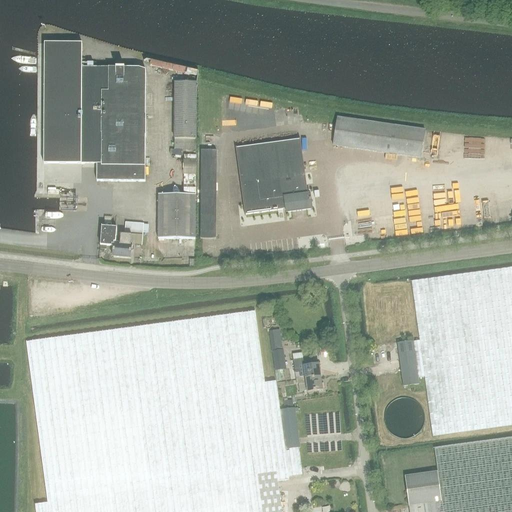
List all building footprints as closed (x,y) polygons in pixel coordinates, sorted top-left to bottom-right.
[(81,164),(82,68),(82,44),(44,44),(44,164),(81,164)] [(145,182),(146,70),(139,68),(82,68),(81,164),(101,164),(101,182),(145,182)] [(175,82),(174,149),(196,150),(196,83),(175,82)] [(337,118),(333,146),(421,159),(425,130),(337,118)] [(300,139),(235,148),(245,216),(286,210),(286,213),(312,210),(310,194),(307,194),(300,139)] [(201,151),(200,240),(216,240),(216,151),(201,151)] [(176,246),(189,246),(195,246),(196,196),(158,195),(158,239),(176,239),(176,246)] [(143,236),(144,224),(125,223),(125,235),(132,236),(143,236)] [(112,257),(130,258),(132,236),(125,235),(121,235),(120,241),(115,240),(116,228),(111,228),(111,224),(107,224),(107,228),(102,227),(100,246),(102,246),(102,250),(106,250),(106,246),(113,247),(112,257)] [(413,342),(418,378),(424,377),(432,437),(511,425),(511,268),(411,282),(419,341),(413,342)] [(281,465),(301,463),(299,449),(300,449),(296,413),(299,413),(298,408),(293,409),(292,401),(284,402),(285,410),(279,411),(276,383),(265,384),(256,312),(26,343),(47,503),(282,472),(281,465)] [(418,378),(413,342),(413,341),(397,343),(403,387),(419,385),(418,378)] [(277,372),(287,370),(285,351),(274,352),(277,372)] [(300,378),(320,375),(319,365),(311,366),(311,361),(303,362),(303,360),(294,361),(295,374),(299,373),(300,378)] [(320,375),(300,378),(295,378),(296,383),(305,382),(307,393),(322,391),(320,375)] [(511,511),(511,438),(434,449),(437,472),(441,501),(435,502),(436,511),(511,511)] [(282,472),(47,503),(35,505),(35,511),(281,511),(278,481),(289,480),(288,478),(314,474),(313,466),(301,467),(301,463),(281,465),(282,472)] [(409,511),(436,511),(435,502),(441,501),(437,472),(405,476),(409,511)]
